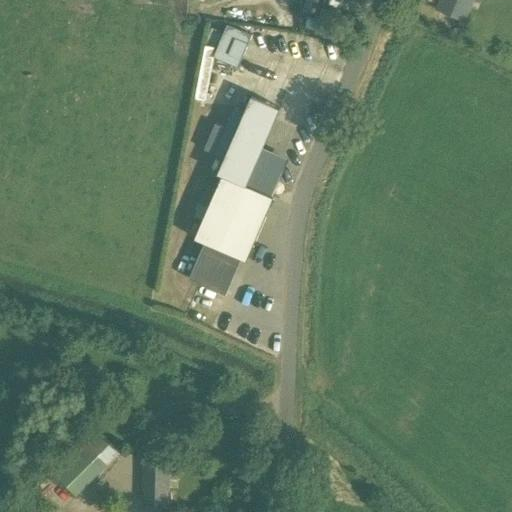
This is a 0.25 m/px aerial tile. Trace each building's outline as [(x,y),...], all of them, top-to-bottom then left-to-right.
[(292,14),(294,0),(284,0),(282,13),(292,14)] [(466,21),(474,0),(438,0),(435,8),(466,21)] [(251,34),(227,24),(224,33),(212,28),(205,43),(217,49),(214,57),(238,67),(251,34)] [(248,186),(255,168),(281,107),(251,95),(218,172),(228,177),(222,175),(216,189),(207,185),(194,215),(203,219),(196,237),(205,241),(189,277),(226,293),(242,257),(247,259),(274,197),(248,186)] [(242,108),(221,102),(213,130),(223,134),(227,122),(237,125),(242,108)] [(58,475),(80,496),(124,449),(102,429),(58,475)] [(142,461),(140,508),(170,508),(171,461),(142,461)]
